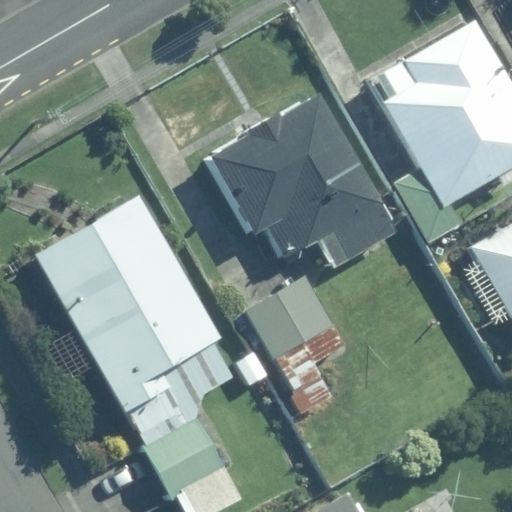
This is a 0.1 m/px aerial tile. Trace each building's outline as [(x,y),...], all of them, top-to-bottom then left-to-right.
[(439,204),(450,197),(511,161),(511,105),(467,26),(396,66),(394,62),(374,74),(388,98),(373,107),(410,171),(387,184),(422,244),(452,227),(439,204)] [(200,160),(200,161),(247,235),(256,229),(276,260),(310,238),(329,268),(391,229),(305,93),(200,160)] [(130,195),(26,254),(170,511),(207,511),(234,497),(182,406),(233,378),(130,195)] [(511,328),(511,222),(467,249),(474,261),(460,270),(489,321),(503,313),(511,328)] [(268,363),(274,359),(329,326),(298,275),(237,312),(268,363)] [(349,511),(342,498),(316,511),(349,511)]
